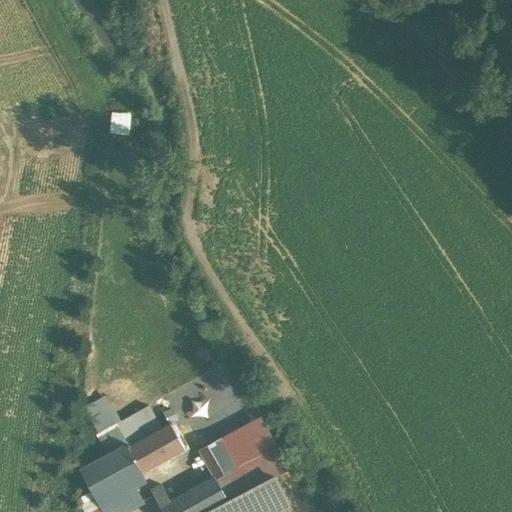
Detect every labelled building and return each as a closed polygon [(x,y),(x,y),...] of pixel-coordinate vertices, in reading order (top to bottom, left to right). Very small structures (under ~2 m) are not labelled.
[(107,132),(126,134),(128,112),(109,110),(107,132)] [(176,284),(161,291),(178,330),(193,323),(176,284)] [(99,435),(120,424),(106,398),(85,410),(99,435)] [(143,442),(161,432),(148,408),(129,419),(143,442)] [(127,447),(129,450),(143,442),(129,419),(120,424),(99,435),(97,437),(109,457),(127,447)] [(215,480),(228,504),(290,470),(260,421),(257,419),(199,452),(215,480)] [(161,432),(129,450),(141,473),(184,450),(171,427),(161,432)] [(127,447),(109,457),(80,473),(92,494),(101,511),(135,511),(145,507),(137,492),(146,487),(141,478),(143,477),(141,473),(129,450),(127,447)] [(280,511),(289,507),(276,479),(213,511),(280,511)] [(150,494),(160,511),(212,511),(228,504),(215,480),(170,506),(161,488),(150,494)] [(101,511),(92,494),(79,501),(85,511),(101,511)]
